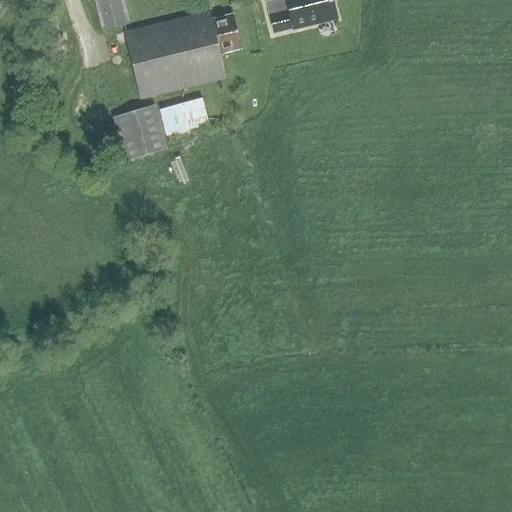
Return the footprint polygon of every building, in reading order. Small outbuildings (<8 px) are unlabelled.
[(129,24),(122,0),(93,0),(101,31),(129,24)] [(273,31),(292,27),(292,28),(335,17),(331,0),(271,0),(265,2),(273,31)] [(225,77),(219,54),(241,49),(232,14),(211,20),(208,11),(123,32),(140,99),(225,77)] [(63,49),(52,13),(35,18),(45,54),(63,49)] [(209,126),(201,99),(159,111),(166,137),(209,126)] [(154,106),(112,118),(125,161),(166,149),(154,106)]
